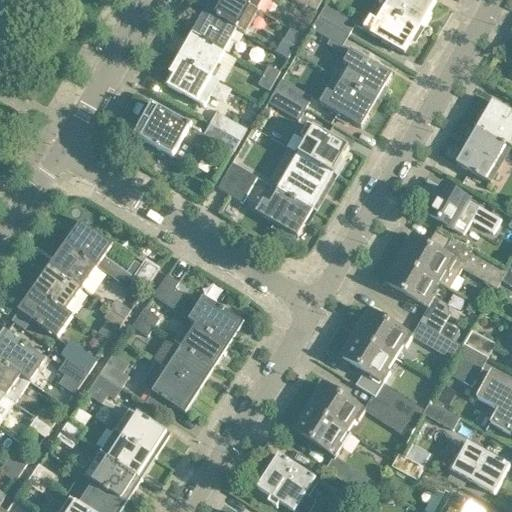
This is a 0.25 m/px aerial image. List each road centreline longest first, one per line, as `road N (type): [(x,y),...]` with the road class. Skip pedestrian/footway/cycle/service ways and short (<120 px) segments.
road 1 (residential): [(315,309),(495,0)]
road 2 (residential): [(315,309),(62,151)]
road 3 (residential): [(184,511),(315,309)]
road 4 (residential): [(73,132),(148,0)]
